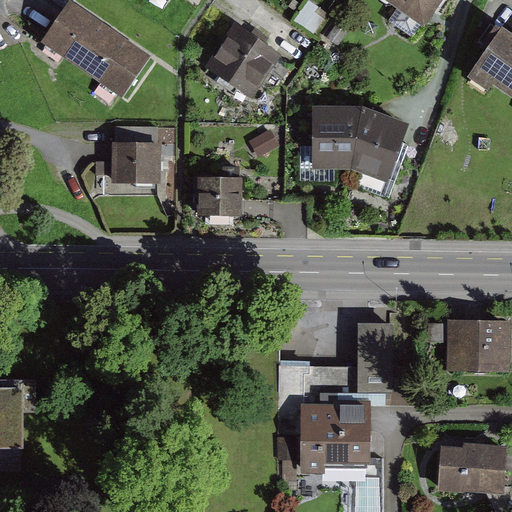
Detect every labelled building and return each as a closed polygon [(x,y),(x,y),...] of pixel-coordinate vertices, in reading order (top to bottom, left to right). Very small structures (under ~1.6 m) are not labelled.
[(413,0),(383,0),(405,13),(413,0)] [(157,61),(73,2),(44,45),(127,103),(157,61)] [(283,41),(232,10),(201,62),(252,93),(283,41)] [(511,43),(501,36),(472,79),(511,106),(511,43)] [(360,100),(309,100),(312,166),(351,164),(360,100)] [(407,117),(360,100),(351,164),(388,177),(407,117)] [(174,124),(110,124),(110,183),(174,183),(174,124)] [(243,164),(191,163),(189,208),(242,209),(243,164)] [(511,340),(511,321),(448,320),(447,372),(511,373),(511,340)] [(0,470),(19,471),(19,450),(23,450),(23,415),(37,415),(37,379),(0,378),(0,470)] [(361,491),(364,417),(292,414),(289,487),(361,491)] [(442,447),(438,492),(506,497),(510,447),(464,443),(464,448),(442,447)]
